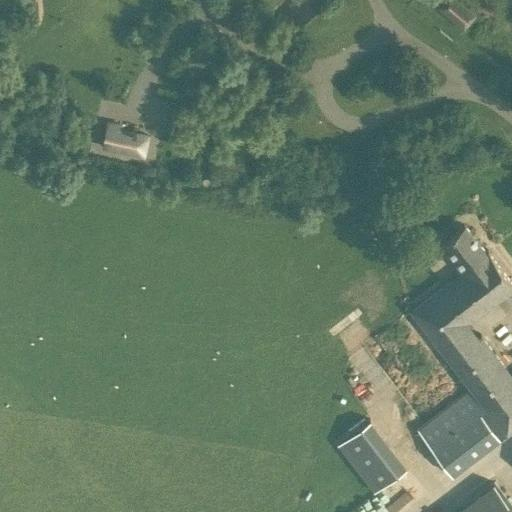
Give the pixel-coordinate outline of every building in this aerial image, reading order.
[(474,19),(453,0),(441,0),(436,6),(463,31),(474,19)] [(220,37),(186,54),(199,79),(233,62),(220,37)] [(107,120),(106,124),(101,146),(143,155),(148,133),(122,128),(123,123),(107,120)] [(511,427),(511,374),(470,320),(511,287),(511,282),(488,251),(486,252),(464,224),(440,242),(462,271),(411,310),(471,388),(417,429),(452,473),(511,427)] [(370,419),(338,443),(374,491),(406,467),(370,419)] [(405,474),(382,490),(398,511),(420,496),(405,474)] [(511,511),(511,506),(494,482),(453,511),(511,511)] [(385,511),(377,497),(349,511),(385,511)]
